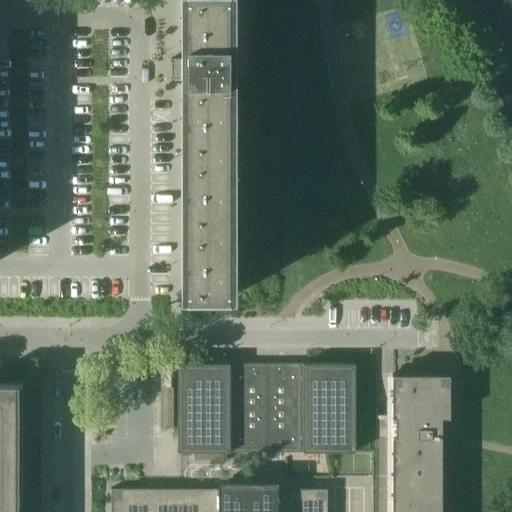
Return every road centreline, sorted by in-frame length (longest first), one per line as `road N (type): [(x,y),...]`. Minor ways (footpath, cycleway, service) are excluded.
road 1 (residential): [(69,337),(408,337),(409,367)]
road 2 (residential): [(69,511),(69,337)]
